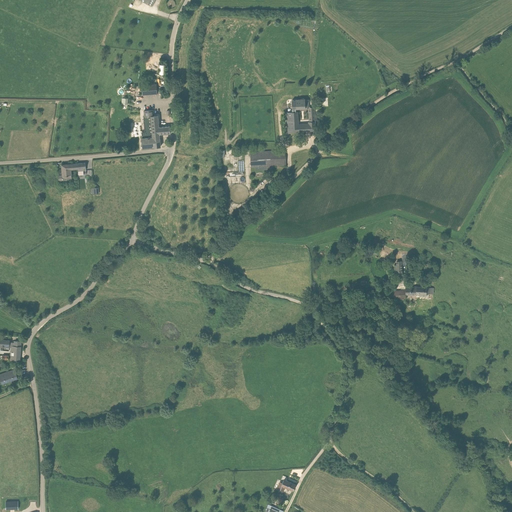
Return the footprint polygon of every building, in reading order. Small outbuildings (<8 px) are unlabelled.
[(143,95),(152,94),(157,94),(156,84),(151,85),(142,85),(143,95)] [(309,108),(308,100),(305,100),(305,99),(296,99),(296,101),(292,101),(292,104),(292,109),(309,108)] [(158,116),(154,116),(154,110),(144,110),(144,117),(143,117),(144,132),(141,132),(142,138),(143,148),(161,146),(159,135),(170,134),(170,126),(159,127),(158,116)] [(291,132),(304,131),(303,124),(298,124),(298,119),(297,112),(290,112),(291,132)] [(251,167),(281,166),(286,165),(285,150),(250,152),(251,167)] [(83,168),(86,168),(85,163),(77,164),(78,168),(78,169),(78,171),(83,171),(83,168)] [(71,170),(78,169),(78,168),(77,164),(62,165),(62,170),(62,175),(58,175),(59,183),(72,182),(71,170)] [(418,289),(418,287),(414,287),(414,288),(405,287),(405,290),(389,290),(389,293),(381,293),(381,299),(405,299),(405,294),(416,295),(416,296),(420,296),(419,296),(420,289),(418,289)] [(426,293),(427,287),(418,287),(418,289),(420,289),(419,296),(420,296),(426,296),(426,293)] [(10,342),(10,341),(0,339),(0,346),(11,348),(10,361),(19,361),(20,354),(20,341),(14,341),(14,342),(10,342)] [(18,378),(15,370),(0,374),(0,379),(1,383),(18,378)] [(293,490),(295,485),(284,480),(282,483),(280,482),(277,489),(283,491),(285,486),(293,490)] [(6,501),(6,510),(18,509),(18,501),(6,501)]
